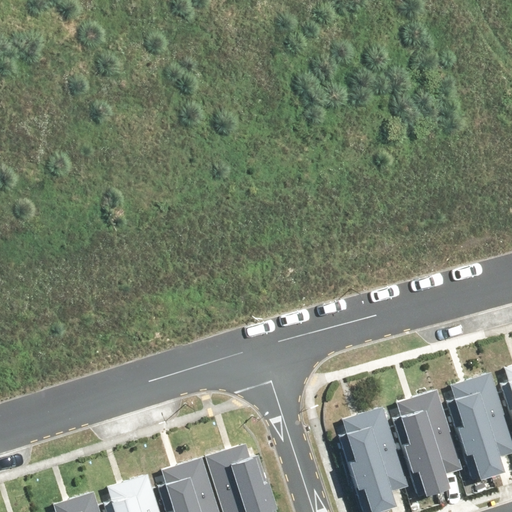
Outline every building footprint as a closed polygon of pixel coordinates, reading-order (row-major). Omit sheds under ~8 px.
[(447,401),(473,475),(491,468),(488,458),(511,449),(511,439),(489,373),(471,378),(476,391),(447,401)] [(511,379),(502,383),(511,412),(511,379)] [(391,419),(417,493),(436,487),(433,476),(460,467),(433,391),(416,397),(420,409),(391,419)] [(336,436),(362,510),(381,504),(377,493),(404,484),(378,408),(361,414),(365,426),(336,436)] [(204,457),(223,511),(267,511),(248,452),(244,453),(241,445),(204,457)] [(214,511),(199,462),(162,473),(166,487),(160,488),(167,511),(164,511),(214,511)] [(156,511),(147,480),(110,491),(114,505),(108,507),(109,511),(156,511)] [(95,511),(92,498),(54,509),(55,511),(95,511)]
